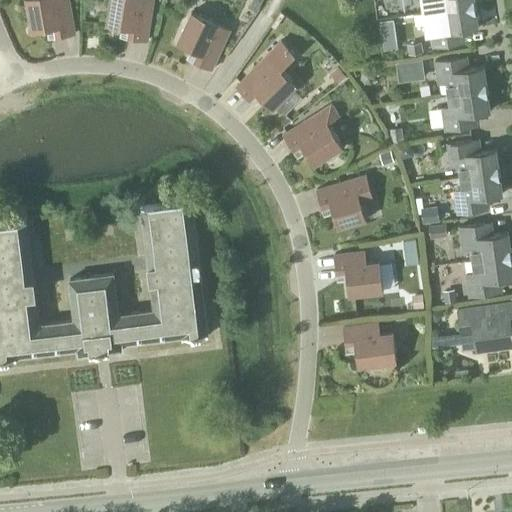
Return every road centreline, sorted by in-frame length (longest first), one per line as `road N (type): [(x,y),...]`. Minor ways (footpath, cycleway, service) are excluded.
road 1 (residential): [(296,484),(307,303),(275,183),(205,104),(132,72),(80,67),(14,75)]
road 2 (primary): [(77,511),(296,484)]
road 3 (primary): [(296,484),(423,470)]
